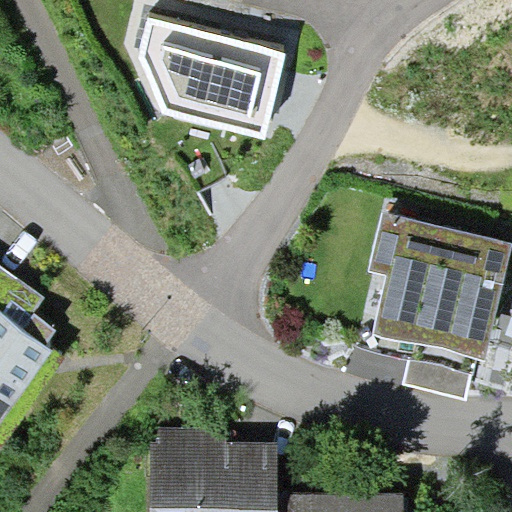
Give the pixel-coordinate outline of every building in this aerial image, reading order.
[(287,53),(149,17),(136,57),(164,113),(264,139),(287,53)] [(484,361),(511,249),(511,244),(384,212),(369,270),(386,275),(372,332),(484,361)] [(45,296),(0,263),(0,425),(53,352),(43,345),(54,329),(33,313),(45,296)] [(158,440),(151,440),(150,511),(288,511),(289,492),(277,492),(278,442),(228,441),(228,427),(158,425),(158,440)] [(403,511),(404,493),(289,492),(288,511),(403,511)]
